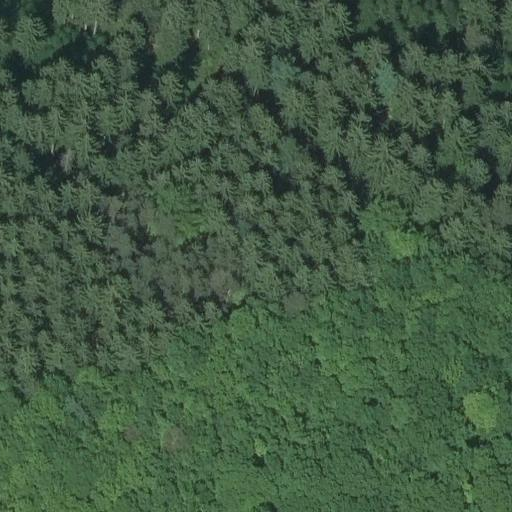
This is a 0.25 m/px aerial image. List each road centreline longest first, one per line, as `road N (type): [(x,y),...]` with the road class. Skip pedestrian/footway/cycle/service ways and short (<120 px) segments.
road 1 (track): [(511,467),(449,468),(364,447),(296,449),(227,423),(209,427),(197,445),(191,511)]
road 2 (track): [(0,411),(153,399),(194,406),(209,427)]
